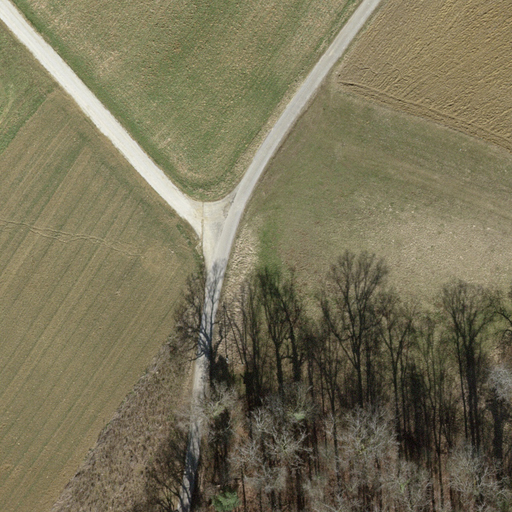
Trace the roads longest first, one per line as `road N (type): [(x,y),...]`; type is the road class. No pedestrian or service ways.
road 1 (track): [(186,511),(226,227),(315,83),(379,0)]
road 2 (track): [(226,227),(190,208),(1,0)]
